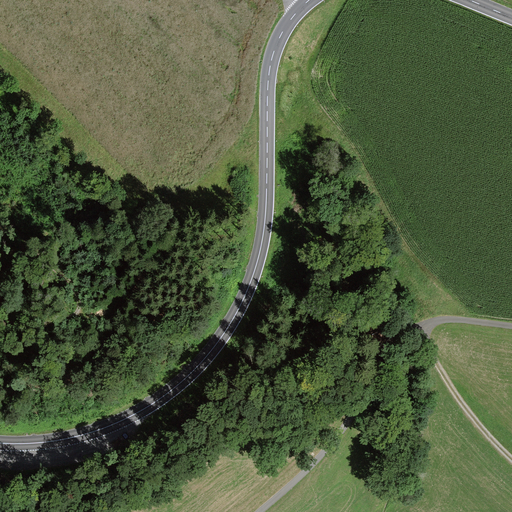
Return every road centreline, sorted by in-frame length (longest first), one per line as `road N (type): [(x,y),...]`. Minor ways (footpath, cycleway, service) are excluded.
road 1 (tertiary): [(0,442),(54,440),(117,422),(171,390),(220,338),(262,240),(271,60),(303,5)]
road 2 (track): [(511,456),(437,364),(423,323)]
